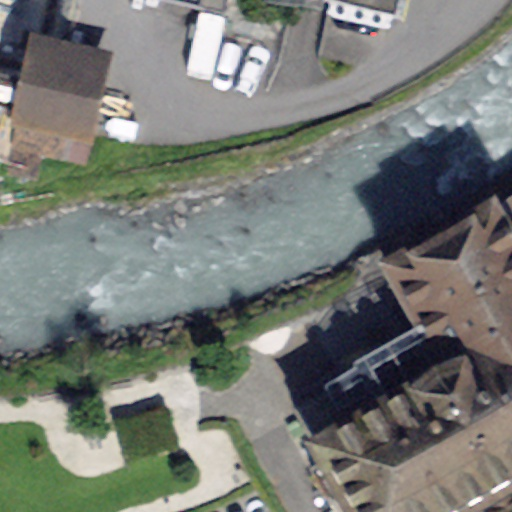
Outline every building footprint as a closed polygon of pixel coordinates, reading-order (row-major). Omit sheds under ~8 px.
[(185,0),(223,9),(224,0),(185,0)] [(324,0),(394,17),(397,0),(324,0)] [(118,69),(41,50),(19,138),(96,157),(118,69)] [(0,150),(17,83),(0,78),(0,150)] [(511,207),(496,220),(511,250),(511,207)] [(511,250),(496,220),(388,281),(422,341),(290,416),(344,511),(478,511),(511,493),(511,250)] [(164,416),(116,429),(126,464),(174,451),(164,416)]
